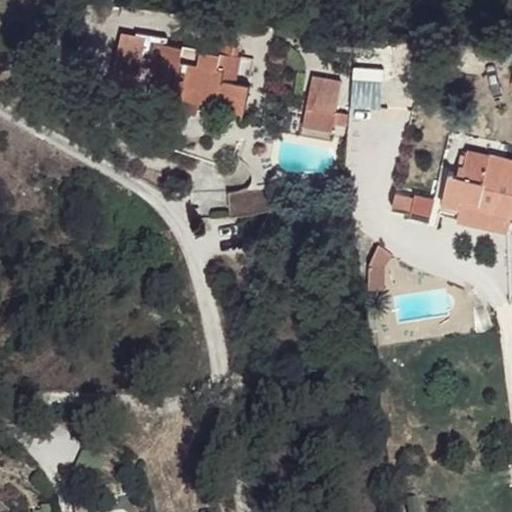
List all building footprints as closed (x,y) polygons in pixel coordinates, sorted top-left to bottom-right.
[(133,27),(133,39),(140,39),(139,55),(140,63),(154,64),(155,61),(168,62),(165,93),(174,93),(180,38),(163,36),(164,30),(133,27)] [(207,39),(180,38),(174,93),(180,95),(177,117),(199,119),(200,108),(224,112),(226,103),(247,105),(248,83),(231,77),(233,49),(223,46),(225,29),(209,27),(207,39)] [(133,39),(118,35),(113,68),(138,71),(140,63),(139,55),(140,39),(133,39)] [(310,73),(303,117),(333,122),(341,78),(310,73)] [(511,167),(467,159),(464,174),(460,173),(458,184),(450,182),(442,224),(511,237),(511,230),(511,167)] [(225,187),(227,211),(274,206),(268,184),(225,187)] [(435,209),(417,206),(417,208),(414,224),(413,227),(431,230),(435,209)] [(285,372),(255,374),(260,394),(287,392),(285,372)]
